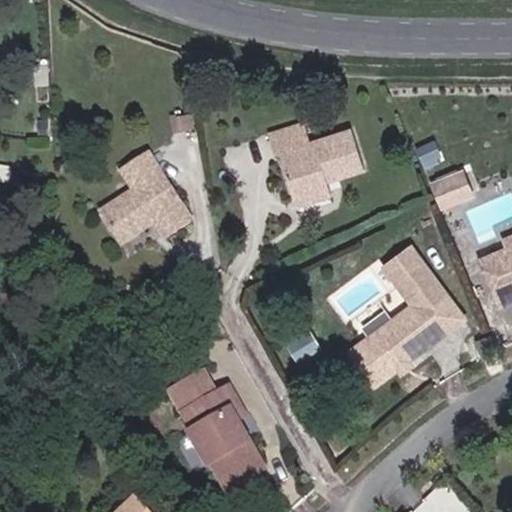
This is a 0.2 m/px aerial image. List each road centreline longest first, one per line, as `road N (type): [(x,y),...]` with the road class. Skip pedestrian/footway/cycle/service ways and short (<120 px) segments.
road 1 (secondary): [(511,38),(310,33),(175,0)]
road 2 (residential): [(358,511),(230,304)]
road 3 (residential): [(511,389),(454,422),(358,511)]
